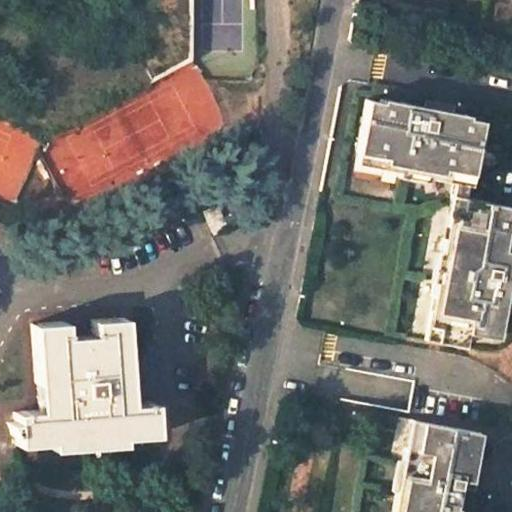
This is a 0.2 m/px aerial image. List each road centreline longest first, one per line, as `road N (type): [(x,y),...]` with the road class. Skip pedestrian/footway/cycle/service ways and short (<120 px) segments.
road 1 (unclassified): [(332,0),(233,511)]
road 2 (unknown): [(18,291),(158,281)]
road 3 (unknown): [(158,281),(213,252),(288,236)]
